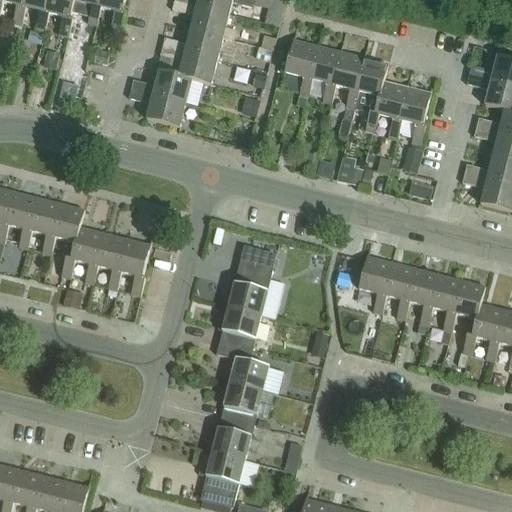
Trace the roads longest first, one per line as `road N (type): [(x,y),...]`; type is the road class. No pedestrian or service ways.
road 1 (unclassified): [(207,178),(511,254)]
road 2 (unclassified): [(347,393),(330,440),(330,456),(343,466),(511,510)]
road 3 (unclassified): [(0,404),(141,440),(160,362)]
road 4 (unclassified): [(0,130),(207,178)]
road 5 (unclassified): [(160,362),(207,178)]
road 6 (unclassified): [(511,429),(363,389),(347,393)]
road 7 (unclassified): [(160,362),(0,323)]
